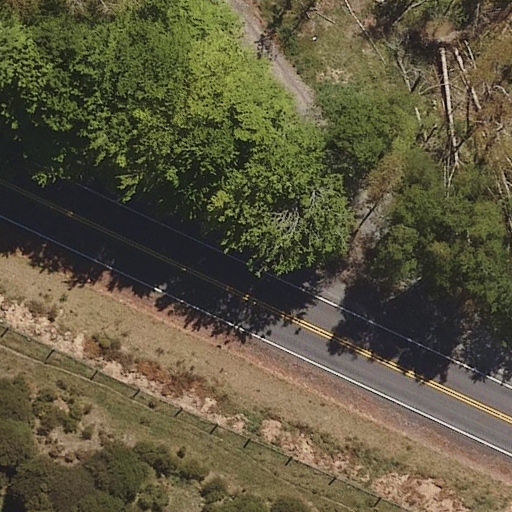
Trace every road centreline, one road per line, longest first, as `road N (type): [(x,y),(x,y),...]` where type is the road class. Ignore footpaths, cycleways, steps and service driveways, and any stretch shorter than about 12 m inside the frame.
road 1 (secondary): [(511,420),(0,178)]
road 2 (track): [(215,0),(326,160),(425,380)]
